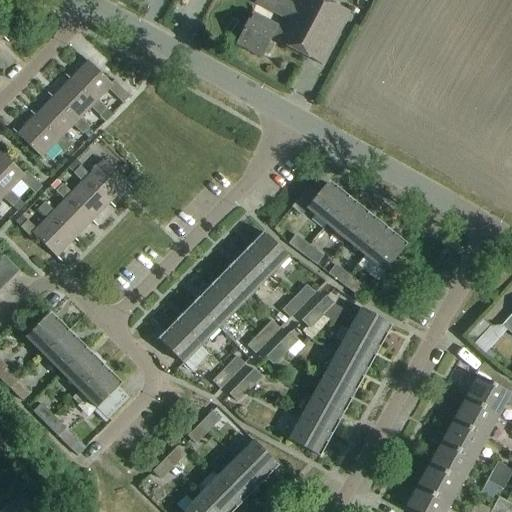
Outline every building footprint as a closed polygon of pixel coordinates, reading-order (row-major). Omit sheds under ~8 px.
[(252,15),(237,45),(261,58),(271,41),(322,67),(350,13),(324,0),(257,0),(255,4),(285,20),(280,29),(252,15)] [(70,81),(104,114),(107,111),(98,102),(108,91),(123,105),(130,98),(114,83),(111,86),(88,63),(70,81)] [(70,81),(53,100),(86,132),(88,130),(89,129),(80,120),(91,109),(100,118),(104,114),(70,81)] [(53,100),(35,118),(68,150),(72,147),(63,138),(73,127),(82,136),(83,135),(86,132),(53,100)] [(68,150),(35,118),(17,136),(42,160),(56,145),(65,154),(68,150)] [(86,132),(83,135),(88,140),(93,135),(88,130),(86,132)] [(0,154),(0,188),(16,204),(19,201),(10,193),(21,182),(35,196),(42,188),(26,173),(24,176),(1,154),(0,154)] [(68,169),(74,174),(81,166),(76,161),(68,169)] [(77,171),(110,204),(128,186),(103,162),(89,177),(80,168),(77,171)] [(63,186),(59,190),(92,222),(110,204),(77,171),(73,175),(82,184),(72,195),(63,186)] [(51,188),(55,193),(64,184),(59,180),(51,188)] [(327,185),(318,196),(308,189),(292,210),(302,218),(307,211),(326,227),(349,199),(337,189),(335,192),(327,185)] [(12,208),(16,204),(0,188),(0,220),(2,219),(0,217),(0,203),(3,200),(12,208)] [(45,204),(41,208),(75,240),(92,222),(59,190),(56,193),(65,202),(54,213),(45,204)] [(326,227),(346,242),(368,215),(356,205),(354,207),(347,202),(349,200),(349,199),(326,227)] [(18,214),(25,207),(19,201),(16,204),(12,208),(18,214)] [(75,240),(41,208),(38,211),(47,220),(36,231),(27,222),(21,229),(31,240),(34,237),(57,259),(75,240)] [(346,242),(365,258),(387,231),(375,221),(373,223),(366,218),(368,215),(346,242)] [(385,274),(407,247),(395,237),(393,239),(386,233),(388,231),(387,231),(365,258),(385,274)] [(288,258),(263,234),(252,245),(254,247),(248,253),(246,251),(246,252),(271,276),(288,258)] [(303,255),(309,247),(295,236),(289,245),(303,255)] [(309,247),(303,255),(317,266),(323,258),(309,247)] [(253,294),(271,276),(246,252),(235,263),(237,265),(231,271),(229,269),(228,270),(253,294)] [(0,261),(0,269),(11,281),(19,273),(4,257),(0,261)] [(343,286),(349,277),(335,266),(329,275),(343,286)] [(0,285),(3,289),(11,281),(0,269),(0,285)] [(211,287),(211,288),(236,312),(253,294),(228,270),(217,281),(219,283),(213,289),(211,287)] [(349,277),(343,286),(357,297),(363,288),(349,277)] [(295,299),(303,307),(315,295),(307,287),(295,299)] [(194,305),(193,305),(218,330),(236,312),(211,288),(200,298),(202,300),(196,307),(194,305)] [(315,310),(323,318),(335,305),(327,298),(315,310)] [(303,307),(295,299),(282,312),(290,320),(303,307)] [(176,323),(175,323),(201,348),(218,330),(193,305),(183,316),(185,318),(178,325),(176,323)] [(323,318),(315,310),(302,323),(310,331),(323,318)] [(387,336),(385,335),(390,326),(361,310),(349,332),(380,349),(387,336)] [(511,315),(502,327),(508,332),(511,336),(511,315)] [(58,322),(56,324),(49,317),(26,340),(44,358),(67,334),(67,335),(69,333),(58,322)] [(487,356),(508,332),(502,327),(492,328),(484,321),(468,338),(487,356)] [(260,335),(268,342),(280,330),(272,322),(260,335)] [(201,348),(175,323),(165,334),(167,336),(160,343),(183,366),(201,348)] [(349,332),(337,354),(368,371),(375,358),(373,356),(377,349),(380,350),(380,349),(349,332)] [(76,339),(74,341),(67,335),(67,334),(44,358),(61,375),(85,352),(87,350),(76,339)] [(278,346),(286,354),(299,342),(291,334),(278,346)] [(268,342),(260,335),(248,347),(256,355),(268,342)] [(286,354),(278,346),(266,359),(274,367),(286,354)] [(91,359),(85,352),(61,375),(79,393),(102,370),(104,368),(93,357),(91,359)] [(337,354),(325,376),(356,393),(363,379),(361,378),(365,370),(368,372),(368,371),(337,354)] [(225,371),(233,379),(245,366),(237,358),(225,371)] [(109,376),(102,370),(79,393),(97,411),(122,386),(111,374),(109,376)] [(0,381),(10,391),(18,383),(6,371),(0,376),(0,381)] [(233,379),(225,371),(213,383),(221,391),(233,379)] [(242,383),(250,391),(262,379),(254,371),(242,383)] [(325,376),(313,398),(341,414),(344,415),(351,401),(349,400),(353,392),(356,393),(325,376)] [(498,418),(506,404),(511,407),(511,396),(478,378),(465,400),(498,418)] [(18,383),(10,391),(22,404),(31,396),(18,383)] [(250,391),(242,383),(230,396),(238,404),(250,391)] [(313,398),(301,420),(332,437),(340,423),(337,422),(341,414),(313,398)] [(486,440),(498,418),(465,400),(453,423),(486,440)] [(45,427),(54,418),(41,406),(33,414),(45,427)] [(201,426),(209,434),(221,422),(213,414),(201,426)] [(54,418),(45,427),(57,439),(66,431),(54,418)] [(332,437),(301,420),(289,442),(320,459),(328,445),(325,443),(329,436),(332,437)] [(474,463),(486,440),(453,423),(441,445),(474,463)] [(209,434),(201,426),(189,439),(197,447),(209,434)] [(272,475),(270,473),(277,466),(254,443),(236,461),(261,485),(272,475)] [(441,445),(429,467),(462,485),(474,463),(441,445)] [(165,461),(173,469),(186,456),(177,448),(165,461)] [(173,469),(165,461),(153,473),(161,481),(173,469)] [(236,461),(218,478),(243,503),(254,492),(252,490),(259,484),(260,486),(261,485),(236,461)] [(494,474),(509,482),(511,476),(511,471),(499,464),(494,474)] [(450,507),(462,485),(429,467),(417,489),(450,507)] [(509,482),(494,474),(489,484),(504,492),(509,482)] [(218,478),(201,496),(216,511),(234,511),(237,510),(235,508),(241,502),(243,504),(243,503),(218,478)] [(405,511),(447,511),(450,507),(417,489),(405,511)] [(185,511),(216,511),(201,496),(185,511)] [(494,509),(500,511),(511,511),(511,505),(500,499),(494,509)] [(0,509),(0,510),(1,511),(19,511),(12,501),(0,509)]
